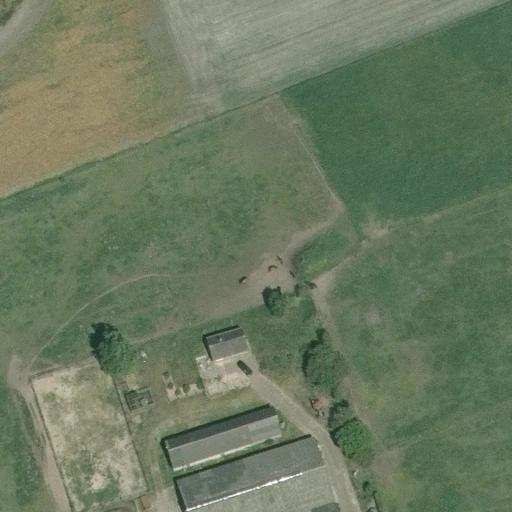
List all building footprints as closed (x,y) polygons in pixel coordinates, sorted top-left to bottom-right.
[(288,277),(270,284),(274,293),(292,287),(288,277)] [(247,355),(242,335),(206,345),(211,365),(247,355)] [(165,448),(173,474),(281,440),(273,414),(165,448)] [(314,445),(177,488),(185,511),(334,511),(333,509),(334,509),(314,445)] [(101,509),(101,493),(76,493),(76,510),(101,509)]
